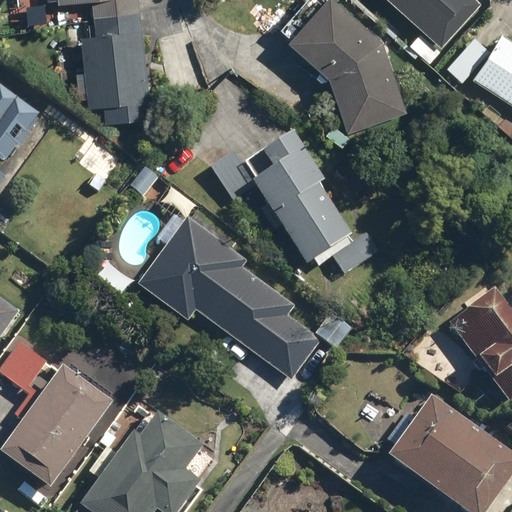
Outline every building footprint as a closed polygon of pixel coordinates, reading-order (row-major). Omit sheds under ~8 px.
[(153,121),(138,0),(47,0),(47,3),(57,2),(57,7),(90,3),(94,37),(61,41),(69,103),(86,101),(87,111),(103,109),(105,127),(153,121)] [(408,115),(383,42),(335,0),(325,0),(287,44),(327,79),(346,136),(408,115)] [(475,0),(385,0),(422,32),(408,47),(429,65),(482,6),(475,0)] [(511,41),(502,35),(472,81),(511,106),(511,41)] [(474,38),(445,69),(460,83),(489,52),(474,38)] [(0,184),(43,122),(0,92),(0,184)] [(235,153),(210,169),(232,204),(252,191),(304,272),(330,255),(345,279),(380,255),(367,236),(355,244),(320,190),(325,186),(291,135),(243,166),(235,153)] [(247,264),(177,212),(155,241),(165,249),(136,287),(185,323),(193,312),(288,383),(319,341),(289,319),(296,309),(243,269),(247,264)] [(511,317),(494,292),(449,325),(506,405),(511,400),(511,317)] [(0,340),(19,315),(0,301),(0,340)] [(355,324),(333,309),(315,336),(337,351),(355,324)] [(0,448),(0,456),(48,491),(111,404),(61,368),(42,395),(30,386),(47,363),(18,343),(0,367),(0,376),(27,397),(14,415),(21,420),(0,448)] [(511,456),(429,396),(384,458),(458,511),(486,511),(511,477),(511,456)] [(149,407),(76,508),(81,511),(188,511),(203,491),(196,486),(217,456),(149,407)]
